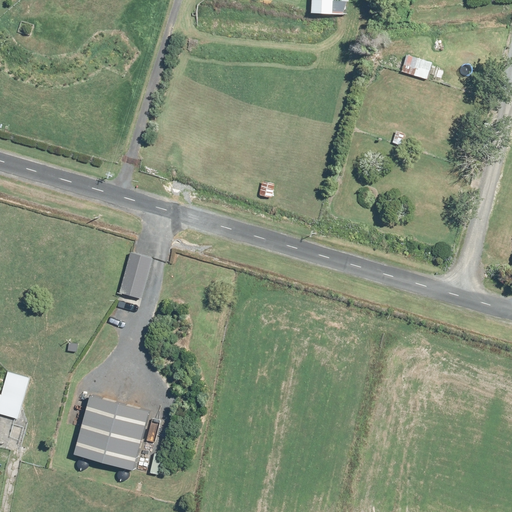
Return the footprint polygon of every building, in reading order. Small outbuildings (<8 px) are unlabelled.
[(334,0),(313,0),(312,14),(348,16),(348,1),(334,0)] [(433,64),(407,55),(402,72),(427,80),(433,64)] [(464,82),(449,77),(446,85),(461,91),(464,82)] [(406,133),(397,130),(393,143),(402,145),(406,133)] [(275,184),(262,183),(261,197),(274,198),(275,184)] [(153,258),(131,252),(120,294),(144,299),(153,258)] [(30,376),(8,371),(2,394),(0,393),(0,413),(19,418),(30,376)] [(168,387),(159,388),(164,412),(173,410),(168,387)] [(150,411),(92,395),(76,453),(134,470),(150,411)]
